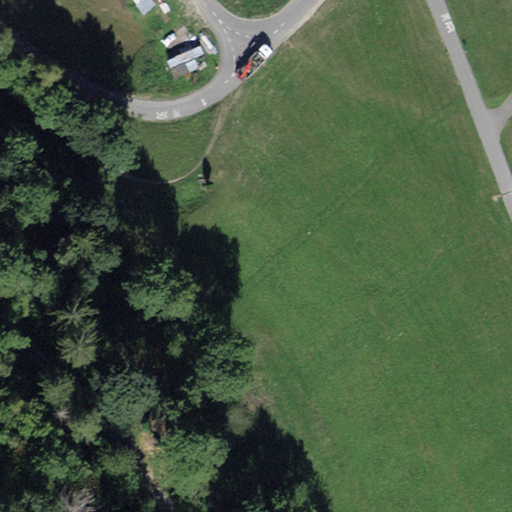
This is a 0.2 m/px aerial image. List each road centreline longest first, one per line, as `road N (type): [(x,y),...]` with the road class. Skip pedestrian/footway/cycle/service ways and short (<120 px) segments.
road 1 (unclassified): [(246,54),(203,95),(161,107),(82,87),(0,34)]
road 2 (track): [(0,320),(117,444),(160,511)]
road 3 (unclassified): [(511,197),(435,0)]
